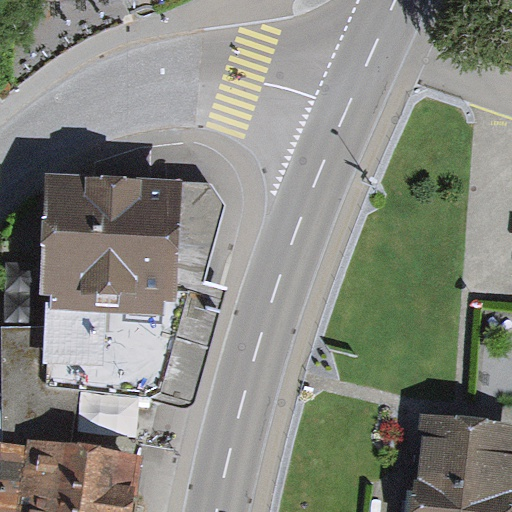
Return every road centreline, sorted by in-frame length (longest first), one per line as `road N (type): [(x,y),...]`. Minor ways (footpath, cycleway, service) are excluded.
road 1 (primary): [(216,511),(292,239),(359,79)]
road 2 (tertiary): [(0,156),(125,97),(241,79),(359,79)]
road 3 (residential): [(511,88),(425,63),(359,79)]
